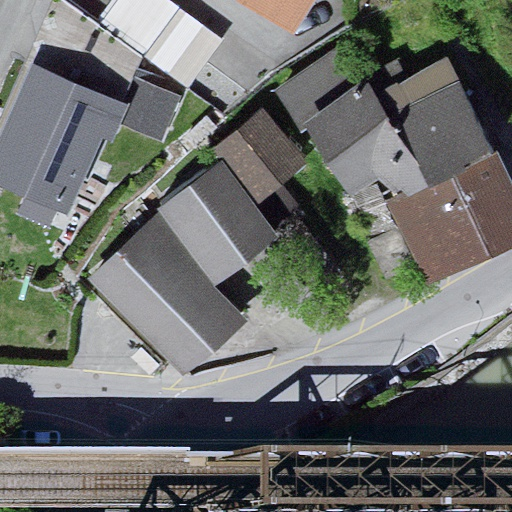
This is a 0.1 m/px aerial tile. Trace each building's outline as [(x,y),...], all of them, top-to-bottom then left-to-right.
[(185,0),(121,0),(108,21),(200,79),(231,29),(185,0)] [(246,0),(293,30),(312,0),(246,0)] [(303,124),(317,115),(355,175),(382,158),(399,189),(489,142),(456,79),(386,116),(364,81),(345,49),(280,87),(303,124)] [(32,63),(0,131),(0,191),(65,219),(119,101),(32,63)] [(297,150),(262,107),(219,142),(254,185),(297,150)] [(511,236),(511,198),(490,153),(396,199),(433,275),(511,236)] [(219,158),(165,197),(218,268),(272,228),(219,158)] [(145,227),(95,273),(179,364),(230,317),(145,227)]
